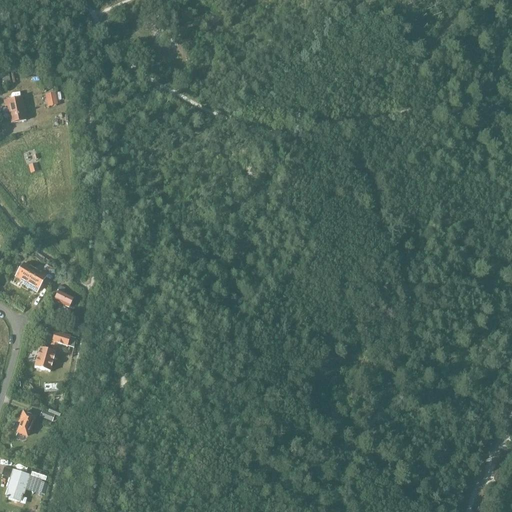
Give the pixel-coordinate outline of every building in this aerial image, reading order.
[(5,107),(7,107),(11,124),(26,121),(21,98),(4,102),(5,107)] [(30,174),(38,171),(36,164),(28,166),(30,174)] [(36,293),(43,281),(46,275),(41,272),(35,269),(35,270),(24,264),(15,278),(24,283),(23,286),(36,293)] [(45,265),(41,272),(46,275),(43,281),(49,285),(56,272),(45,265)] [(59,292),(54,301),(68,308),(73,299),(63,294),(65,289),(59,286),(57,291),(59,292)] [(52,342),(57,344),(73,347),(76,338),(54,333),(52,342)] [(56,347),(57,344),(52,342),(49,351),(40,349),(34,368),(50,373),(56,347)] [(42,412),(40,417),(52,422),(54,416),(59,418),(60,415),(49,411),(47,414),(42,412)] [(21,424),(17,433),(27,437),(35,418),(23,413),(19,423),(21,424)] [(8,491),(6,498),(20,503),(22,495),(24,496),(30,477),(13,471),(13,472),(4,469),(2,475),(11,478),(7,490),(8,491)] [(44,481),(47,474),(33,470),(31,477),(44,481)] [(41,483),(37,493),(43,495),(47,485),(41,483)]
